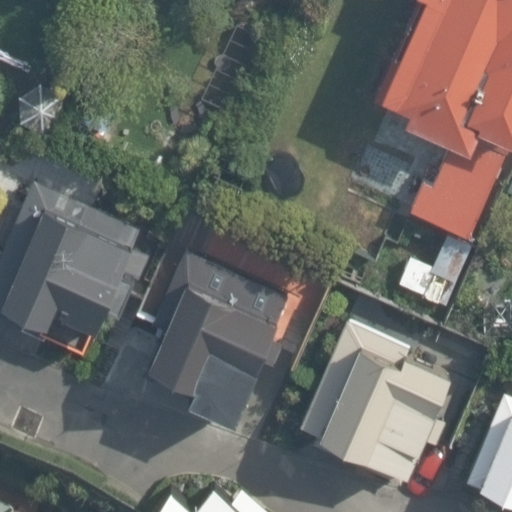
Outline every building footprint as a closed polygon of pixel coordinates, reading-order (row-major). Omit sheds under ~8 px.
[(511,0),(405,0),(366,92),(445,126),(425,174),(413,169),(400,201),(463,227),(505,128),(511,130),(511,0)] [(142,223),(28,172),(0,234),(0,296),(50,319),(56,304),(97,323),(142,223)] [(289,287),(185,240),(130,363),(234,410),(289,287)] [(461,360),(342,308),(298,407),(401,452),(415,421),(431,428),(461,360)] [(511,377),(508,376),(468,478),(511,494),(511,377)] [(142,500),(131,511),(255,511),(252,509),(262,497),(235,474),(225,486),(207,471),(189,493),(165,472),(142,500)] [(37,511),(0,498),(0,511),(37,511)]
